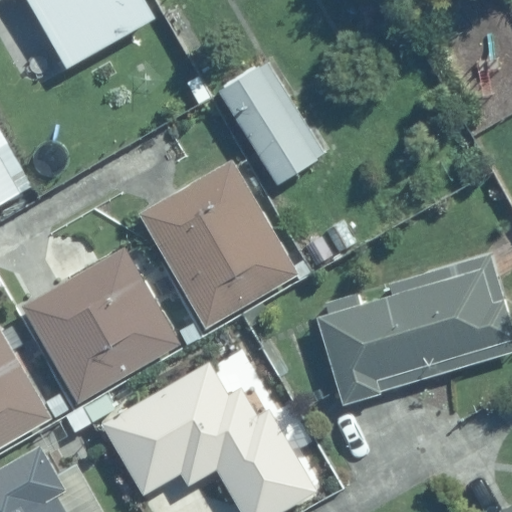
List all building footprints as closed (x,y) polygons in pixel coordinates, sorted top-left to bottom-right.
[(31,0),(69,64),(157,11),(149,0),(31,0)] [(218,83),(279,178),(329,146),(268,50),(218,83)] [(0,198),(27,184),(0,138),(0,198)] [(300,273),(233,152),(136,206),(203,327),(300,273)] [(182,338),(122,238),(19,299),(79,400),(182,338)] [(511,351),(511,335),(490,254),(325,298),(328,310),(317,313),(339,398),(511,351)] [(0,441),(51,411),(0,325),(0,441)] [(287,421),(277,405),(260,415),(243,386),(231,394),(210,360),(106,422),(147,489),(182,468),(190,481),(220,463),(249,511),(279,511),(334,479),(296,415),(287,421)] [(0,511),(69,511),(58,488),(68,482),(43,436),(0,461),(0,511)] [(511,511),(511,490),(499,498),(505,509),(499,511),(511,511)] [(196,511),(184,491),(147,511),(196,511)]
